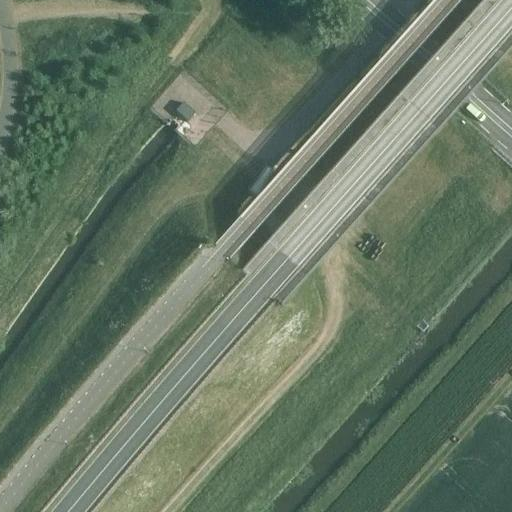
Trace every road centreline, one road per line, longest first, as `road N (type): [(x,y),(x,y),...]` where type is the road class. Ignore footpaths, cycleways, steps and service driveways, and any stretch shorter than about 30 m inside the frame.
road 1 (track): [(170,511),(343,318),(336,251),(250,173)]
road 2 (track): [(511,293),(311,511)]
road 3 (secondary): [(511,133),(362,0)]
road 4 (track): [(139,13),(80,7),(1,15)]
